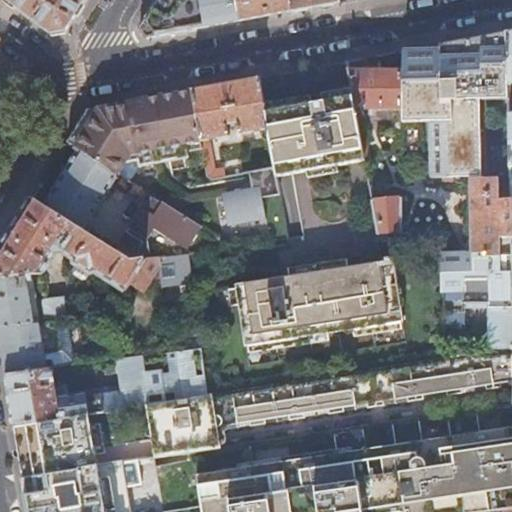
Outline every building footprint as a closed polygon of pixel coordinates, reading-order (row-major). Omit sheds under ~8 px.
[(11,0),(29,12),(54,31),(68,29),(86,0),(11,0)] [(157,0),(142,25),(150,39),(242,20),(237,0),(157,0)] [(237,0),(242,20),(273,14),(292,11),(289,0),(237,0)] [(289,0),(292,11),(307,8),(324,4),(340,1),(340,0),(289,0)] [(470,177),(480,177),(479,98),(509,98),(508,84),(508,32),(473,38),(439,45),(439,51),(441,122),(442,177),(470,177)] [(421,51),(402,52),(402,69),(402,110),(402,122),(420,122),(433,122),(434,177),(442,177),(441,122),(439,51),(421,51)] [(402,69),(350,70),(353,88),(355,97),(357,111),(402,110),(402,69)] [(230,84),(194,91),(203,141),(209,176),(213,179),(250,172),(275,167),(274,160),(216,170),(210,140),(230,136),(228,124),(235,125),(239,123),(242,134),(268,129),(265,113),(264,105),(259,79),(230,84)] [(322,94),(323,102),(312,105),(310,96),(264,105),(265,113),(268,129),(274,160),(275,167),(277,177),(307,172),(309,171),(310,177),(339,172),(338,165),(365,160),(357,111),(355,97),(353,88),(322,94)] [(79,124),(67,143),(78,150),(113,172),(118,175),(131,154),(203,141),(194,91),(181,93),(117,106),(87,111),(79,124)] [(78,150),(44,204),(85,229),(118,175),(113,172),(78,150)] [(480,177),(470,177),(471,252),(441,253),(442,290),(441,290),(441,307),(463,307),(463,298),(487,298),(511,297),(511,269),(500,269),(499,235),(510,234),(510,194),(499,194),(499,176),(480,177)] [(122,247),(120,251),(133,259),(145,258),(144,249),(156,229),(188,250),(202,228),(151,196),(131,229),(133,230),(129,235),(127,234),(120,245),(122,247)] [(0,247),(0,275),(38,272),(43,271),(57,250),(55,243),(61,241),(63,249),(77,258),(76,261),(78,262),(71,273),(72,277),(79,282),(82,281),(90,269),(92,271),(94,268),(106,275),(104,278),(120,287),(121,285),(124,286),(129,278),(142,286),(161,263),(163,283),(193,280),(190,253),(145,258),(133,259),(120,251),(85,229),(44,204),(32,197),(7,237),(0,247)] [(403,200),(373,203),(379,234),(379,236),(389,235),(403,234),(403,200)] [(379,236),(379,234),(374,235),(375,244),(390,242),(389,235),(379,236)] [(355,333),(402,326),(405,325),(395,260),(387,261),(387,264),(355,269),(277,282),(238,288),(247,349),(250,349),(329,337),(355,333)] [(277,282),(355,269),(354,262),(276,274),(277,282)] [(38,272),(0,275),(0,347),(5,374),(52,368),(117,359),(122,359),(119,342),(62,349),(56,318),(65,317),(63,297),(63,296),(46,297),(44,298),(41,303),(43,319),(32,320),(29,296),(36,295),(33,277),(39,277),(38,272)] [(63,297),(65,317),(74,316),(71,296),(63,297)] [(403,335),(402,326),(355,333),(356,342),(403,335)] [(330,345),(329,337),(250,349),(251,357),(330,345)] [(314,375),(206,392),(188,395),(188,396),(131,405),(131,406),(69,416),(60,417),(13,425),(20,465),(22,477),(78,468),(97,465),(95,455),(105,454),(104,447),(151,439),(154,456),(193,450),(220,446),(220,442),(218,429),(224,428),(511,383),(511,362),(511,345),(442,356),(314,375)] [(52,368),(5,374),(11,414),(13,425),(60,417),(59,408),(67,406),(69,416),(131,406),(131,405),(188,396),(188,395),(206,392),(201,348),(122,359),(117,359),(121,387),(86,393),(85,391),(57,396),(52,368)] [(511,400),(220,446),(193,450),(200,505),(201,511),(396,511),(407,510),(511,494),(511,400)] [(97,465),(22,477),(27,506),(28,511),(128,511),(120,461),(97,465)] [(499,511),(511,510),(511,494),(407,510),(407,511),(499,511)]
